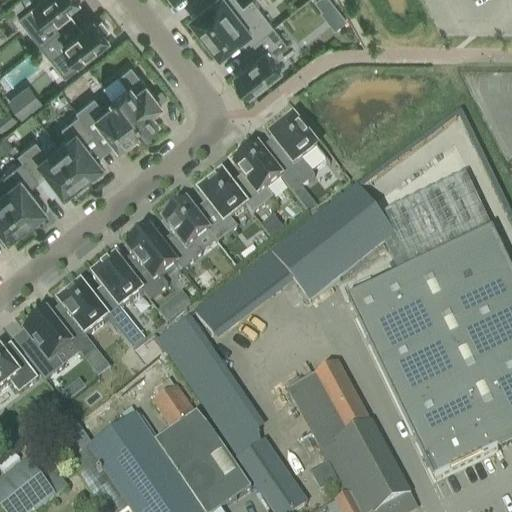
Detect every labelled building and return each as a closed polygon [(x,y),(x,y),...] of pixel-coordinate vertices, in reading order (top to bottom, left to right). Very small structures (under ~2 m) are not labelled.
[(25,5),(20,0),(19,0),(12,6),(16,12),(25,5)] [(38,0),(18,16),(41,44),(69,22),(62,13),(77,0),(38,0)] [(196,27),(203,37),(244,5),(240,0),(210,0),(191,15),(198,25),(196,27)] [(242,37),(249,47),(276,26),(255,0),(249,0),(244,5),(203,37),(210,46),(213,44),(221,53),(242,37)] [(333,0),(316,0),(323,9),(334,1),(333,0)] [(76,32),(69,22),(41,44),(66,76),(82,63),(80,60),(110,36),(106,31),(110,29),(102,19),(99,21),(96,17),(76,32)] [(289,43),(276,26),(249,47),(256,56),(251,60),(236,73),(239,77),(236,79),(244,89),(247,87),(250,91),(270,76),(272,79),(282,70),(280,67),(282,66),(273,55),(289,43)] [(147,83),(132,64),(119,74),(128,85),(112,98),(114,100),(117,103),(118,105),(123,111),(139,132),(141,134),(146,130),(148,133),(157,126),(155,123),(160,119),(153,109),(162,102),(147,83)] [(30,83),(8,100),(22,118),(44,101),(30,83)] [(134,135),(139,132),(123,111),(118,105),(117,103),(114,100),(104,107),(95,95),(77,110),(80,113),(96,133),(105,126),(121,146),(125,143),(127,145),(137,138),(134,135)] [(8,107),(0,113),(0,119),(6,128),(18,119),(8,107)] [(86,141),(96,133),(80,113),(62,126),(70,136),(59,144),(59,145),(87,181),(96,173),(94,170),(103,163),(86,141)] [(277,150),(264,160),(281,182),(281,183),(292,197),(314,180),(311,176),(325,165),(328,169),(329,168),(293,123),(290,125),(286,123),(278,130),(278,134),(270,141),(277,150)] [(3,137),(0,139),(0,146),(5,152),(11,147),(3,137)] [(55,140),(44,148),(37,139),(19,153),(24,160),(24,159),(40,180),(50,172),(66,193),(75,185),(77,188),(87,181),(59,145),(59,144),(55,140)] [(266,194),(281,183),(281,182),(264,160),(257,151),(254,153),(252,150),(242,158),(244,161),(234,169),(242,180),(230,190),(246,210),(246,211),(252,219),(273,202),(266,194)] [(31,187),(40,180),(24,159),(24,160),(0,178),(0,186),(30,225),(40,218),(38,215),(47,208),(31,187)] [(511,274),(492,233),(491,233),(464,177),(384,216),(397,242),(384,249),(398,277),(348,302),(434,483),(497,453),(498,455),(499,454),(498,452),(511,444),(511,274)] [(193,216),(209,237),(217,247),(237,232),(230,223),(246,211),(246,210),(230,190),(221,179),(219,181),(215,179),(207,186),(207,190),(199,197),(206,206),(193,216)] [(21,233),(30,225),(0,186),(0,225),(9,237),(19,230),(21,233)] [(271,258),(196,316),(216,341),(291,283),(293,286),(309,306),(394,239),(357,191),(271,258)] [(309,200),(300,207),(308,218),(317,211),(309,200)] [(209,237),(193,216),(186,207),(183,209),(181,206),(169,215),(172,218),(162,225),(170,235),(168,235),(172,239),(160,248),(177,269),(181,274),(202,258),(194,248),(209,237)] [(278,226),(266,236),(271,242),(283,233),(278,226)] [(136,246),(126,254),(147,280),(137,288),(144,297),(143,297),(149,304),(167,290),(161,282),(177,269),(160,248),(150,235),(147,237),(145,234),(133,243),(136,246)] [(102,272),(90,281),(116,315),(108,321),(110,323),(108,324),(133,355),(145,345),(121,315),(143,297),(144,297),(137,288),(116,261),(112,264),(110,262),(100,270),(102,272)] [(64,319),(55,327),(72,348),(83,363),(94,354),(85,342),(108,324),(110,323),(108,321),(82,288),(78,291),(75,288),(64,297),(66,300),(56,309),(64,319)] [(44,385),(63,370),(56,360),(72,348),(55,327),(53,324),(47,317),(23,335),(12,344),(44,385)] [(38,383),(10,347),(0,355),(0,396),(10,389),(17,399),(38,383)] [(338,511),(378,511),(408,496),(338,366),(288,394),(344,498),(334,504),(338,511)] [(177,390),(152,408),(171,435),(195,417),(177,390)] [(68,392),(64,396),(70,404),(75,400),(68,392)] [(80,422),(96,409),(90,402),(74,414),(80,422)] [(88,449),(67,463),(99,511),(126,511),(129,510),(130,511),(224,511),(251,494),(239,477),(211,435),(195,417),(171,435),(152,447),(132,418),(88,449)] [(263,444),(235,463),(268,511),(299,511),(306,507),(263,444)] [(41,457),(26,468),(24,466),(0,484),(0,511),(40,511),(52,503),(52,502),(68,491),(41,457)]
